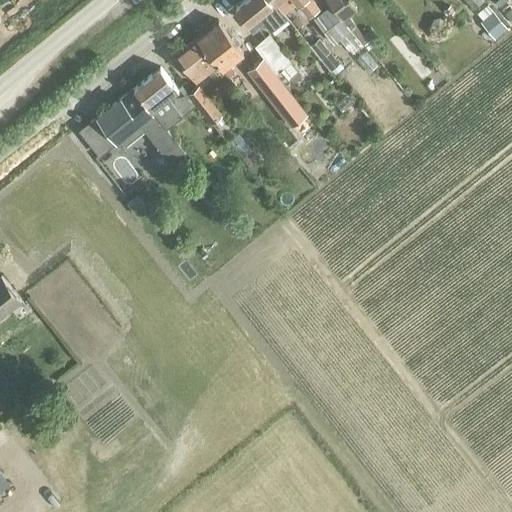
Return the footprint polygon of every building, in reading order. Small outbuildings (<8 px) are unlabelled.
[(264,23),(271,31),(287,17),(283,12),(280,9),(278,11),(269,0),(243,0),(236,6),(255,30),(264,23)] [(273,0),(280,9),(283,12),(297,1),(309,15),(318,8),(311,0),(273,0)] [(312,20),(323,34),(342,18),(327,0),(322,0),(328,7),(312,20)] [(341,0),(327,0),(342,18),(355,7),(349,0),(343,0),(342,1),(341,0)] [(462,0),(472,10),(483,0),(462,0)] [(358,10),(355,7),(342,18),(363,43),(374,35),(369,29),(361,35),(347,18),(358,10)] [(493,10),(480,21),(494,38),(507,27),(493,10)] [(342,18),(323,34),(332,44),(337,40),(349,55),(363,43),(342,18)] [(197,37),(218,64),(222,68),(243,51),(218,20),(197,37)] [(416,69),(424,62),(391,25),(383,32),(416,69)] [(267,33),(254,43),(277,72),(289,62),(267,33)] [(218,64),(197,37),(175,54),(196,81),(218,64)] [(321,41),(314,47),(332,69),(340,63),(321,41)] [(263,57),(248,69),(292,126),(307,113),(263,57)] [(160,66),(134,87),(151,109),(152,110),(165,127),(166,128),(182,116),(197,104),(188,93),(188,94),(181,85),(178,88),(173,82),(160,66)] [(197,104),(213,124),(222,116),(197,86),(188,93),(197,104)] [(151,109),(134,87),(82,129),(100,152),(109,145),(109,146),(121,136),(124,140),(142,125),(167,156),(180,146),(165,127),(152,110),(151,109)] [(339,136),(360,124),(349,105),(328,117),(339,136)] [(288,134),(294,142),(313,127),(307,119),(288,134)] [(318,125),(293,144),(302,156),(327,137),(318,125)] [(238,133),(229,141),(242,157),(251,149),(238,133)] [(251,149),(242,157),(252,170),(261,162),(251,149)] [(0,275),(0,317),(22,300),(1,274),(0,275)] [(42,493),(51,485),(17,447),(8,455),(42,493)]
